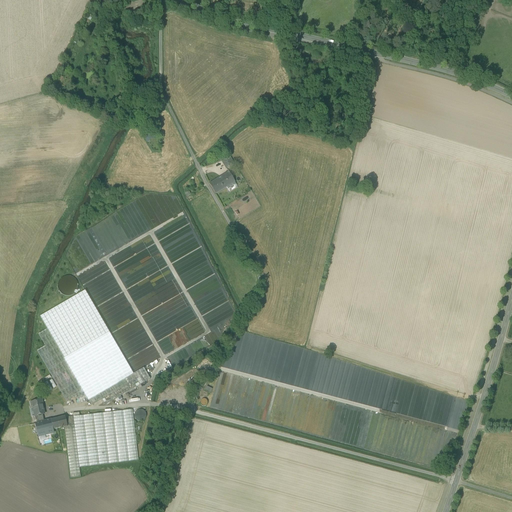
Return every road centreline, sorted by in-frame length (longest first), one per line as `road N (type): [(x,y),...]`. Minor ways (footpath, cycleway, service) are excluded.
road 1 (unclassified): [(189,409),(256,303),(260,281),(160,93),(158,0)]
road 2 (tertiary): [(177,0),(511,95)]
road 3 (tertiary): [(445,511),(511,296)]
